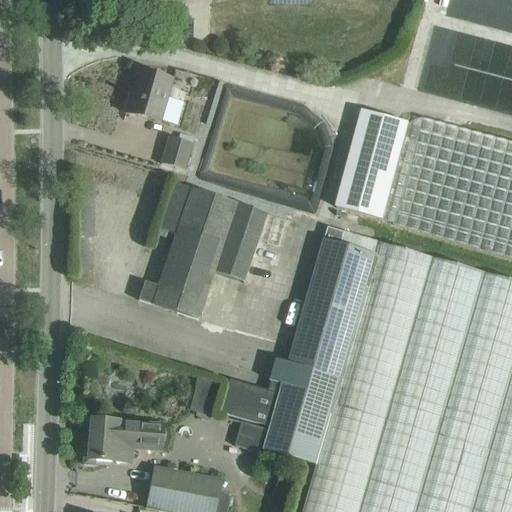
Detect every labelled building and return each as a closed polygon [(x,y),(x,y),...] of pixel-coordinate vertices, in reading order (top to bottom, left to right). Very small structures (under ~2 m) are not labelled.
[(160,124),(166,105),(172,81),(138,72),(126,115),(160,124)] [(511,129),(451,113),(407,125),(362,113),(342,190),(337,209),(394,225),(393,226),(511,259),(511,129)] [(169,139),(161,166),(184,172),(192,145),(169,139)] [(145,283),(139,302),(199,321),(214,274),(243,284),(266,216),(175,185),(159,230),(176,236),(158,288),(145,283)] [(317,467),(304,511),(511,511),(511,289),(379,252),(376,264),(339,253),(345,233),(328,228),(289,364),(278,361),(269,392),(232,382),(222,414),(271,429),(264,452),(317,467)] [(199,380),(189,413),(216,420),(226,388),(199,380)] [(95,462),(115,464),(129,465),(130,446),(162,448),(163,428),(112,424),(92,422),(90,445),(85,445),(84,466),(95,467),(95,462)] [(155,469),(147,510),(156,511),(227,511),(230,500),(225,493),(220,492),(221,482),(155,469)]
